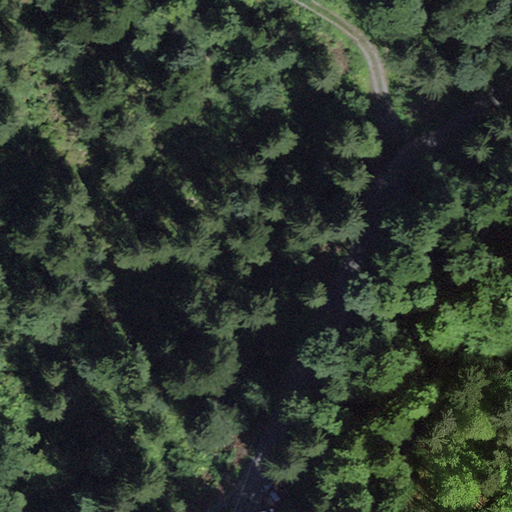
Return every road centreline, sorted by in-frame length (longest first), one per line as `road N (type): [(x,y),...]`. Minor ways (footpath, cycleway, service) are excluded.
road 1 (tertiary): [(511,82),(398,171),(242,511)]
road 2 (track): [(398,171),(374,52),(307,0)]
